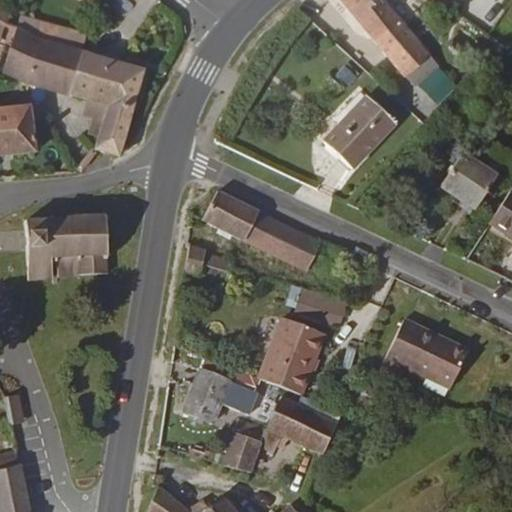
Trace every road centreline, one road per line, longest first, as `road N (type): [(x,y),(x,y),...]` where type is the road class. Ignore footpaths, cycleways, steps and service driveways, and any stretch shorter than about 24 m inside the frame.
road 1 (residential): [(511,311),(170,151)]
road 2 (primary): [(113,511),(170,151)]
road 3 (residential): [(0,322),(66,491),(82,511)]
road 4 (residential): [(170,151),(149,166),(0,203)]
road 5 (primary): [(170,151),(202,71),(231,29)]
